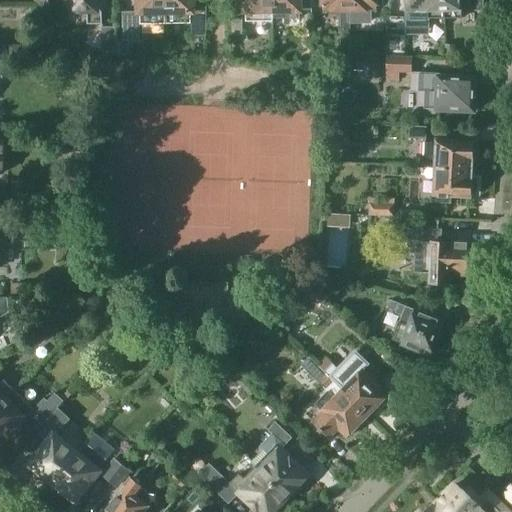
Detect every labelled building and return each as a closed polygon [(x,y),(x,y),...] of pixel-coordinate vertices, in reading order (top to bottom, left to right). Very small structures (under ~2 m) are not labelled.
[(69,0),(70,19),(89,19),(89,25),(102,24),(102,0),(69,0)] [(165,24),(165,12),(165,0),(138,0),(139,11),(123,12),(123,41),(141,41),(140,24),(165,24)] [(165,0),(165,12),(165,24),(192,23),(192,36),(207,36),(207,7),(193,7),(192,0),(165,0)] [(246,0),(247,11),(247,21),(273,21),(273,18),(273,10),(272,0),(246,0)] [(272,0),(273,10),(273,18),(300,18),(300,10),(300,9),(299,0),(272,0)] [(311,0),(299,0),(300,9),(300,10),(312,10),(311,0)] [(323,0),(323,9),(339,9),(339,30),(351,29),(351,22),(351,17),(351,9),(350,0),(323,0)] [(350,0),(351,9),(351,17),(351,22),(371,22),(371,9),(377,9),(376,0),(350,0)] [(445,1),(445,0),(407,0),(408,27),(430,26),(429,18),(446,18),(445,1)] [(445,0),(445,1),(446,18),(463,18),(463,9),(483,9),(482,0),(445,0)] [(387,55),(387,57),(413,58),(413,56),(405,56),(406,29),(404,29),(405,18),(390,17),(388,55),(387,55)] [(231,20),(231,36),(243,36),(243,20),(231,20)] [(118,27),(102,27),(102,52),(118,52),(118,27)] [(118,52),(118,55),(128,54),(128,44),(118,44),(118,52)] [(323,46),(314,45),(313,63),(322,64),(323,46)] [(412,73),(413,58),(387,57),(386,80),(400,81),(400,72),(412,73)] [(476,78),(441,76),(441,73),(419,72),(418,92),(425,92),(424,109),(475,112),(476,78)] [(410,139),(427,139),(427,127),(410,126),(410,139)] [(435,168),(471,169),(472,141),(436,140),(436,143),(425,142),(424,155),(436,155),(435,168)] [(77,152),(76,164),(94,165),(95,145),(85,145),(85,152),(77,152)] [(470,196),(471,169),(435,168),(434,194),(435,194),(435,202),(451,203),(451,195),(470,196)] [(394,216),(395,202),(370,201),(369,215),(394,216)] [(0,267),(2,267),(1,242),(13,242),(13,225),(0,225),(0,267)] [(408,242),(408,252),(415,253),(414,272),(421,272),(434,273),(433,282),(446,282),(447,273),(449,273),(449,270),(466,271),(467,246),(467,242),(450,241),(442,241),(442,230),(408,228),(408,242)] [(161,290),(160,322),(246,325),(248,293),(228,292),(228,283),(181,282),(181,291),(161,290)] [(25,284),(11,284),(12,296),(25,295),(25,284)] [(0,316),(8,312),(7,297),(0,297),(0,316)] [(392,340),(429,354),(442,320),(390,299),(387,308),(397,312),(397,314),(406,317),(407,314),(412,316),(408,326),(399,323),(392,340)] [(265,317),(256,327),(263,334),(272,325),(265,317)] [(328,376),(367,414),(376,405),(380,404),(384,400),(384,397),(386,394),(374,382),(375,378),(368,371),(364,373),(362,370),(367,364),(355,353),(339,370),(333,364),(325,372),(324,372),(328,376)] [(98,386),(121,362),(115,356),(92,380),(98,386)] [(325,372),(313,361),(306,368),(328,391),(315,404),(323,412),(313,422),(329,439),(340,428),(347,435),(349,432),(353,432),(357,428),(357,424),(367,414),(328,376),(324,372),(325,372)] [(215,378),(211,382),(216,387),(220,383),(215,378)] [(0,407),(15,392),(4,380),(0,384),(0,407)] [(41,426),(58,407),(64,401),(65,401),(72,395),(68,390),(61,397),(55,392),(48,400),(45,398),(33,410),(15,392),(0,407),(0,442),(1,444),(30,415),(41,426)] [(58,407),(41,426),(53,437),(54,436),(71,419),(58,407)] [(267,452),(256,464),(288,495),(309,473),(283,448),(293,438),(276,422),(269,430),(273,434),(265,442),(270,446),(265,451),(267,452)] [(53,437),(31,464),(54,482),(81,450),(80,449),(67,439),(63,443),(54,436),(53,437)] [(81,450),(54,482),(75,499),(97,471),(98,472),(107,460),(86,442),(80,449),(81,450)] [(110,482),(124,465),(115,458),(102,475),(110,482)] [(272,511),(288,495),(256,464),(244,477),(240,473),(230,483),(210,463),(199,475),(229,504),(239,493),(258,511),(272,511)] [(131,471),(124,465),(110,482),(118,488),(131,471)] [(169,481),(181,489),(189,480),(179,470),(169,481)] [(144,511),(150,505),(149,505),(155,497),(133,479),(106,511),(144,511)] [(438,503),(448,511),(509,511),(511,511),(490,493),(482,501),(469,488),(464,493),(455,485),(438,503)] [(209,510),(212,506),(212,501),(208,498),(204,498),(200,501),(200,506),(204,510),(209,510)] [(448,511),(438,503),(429,511),(448,511)]
